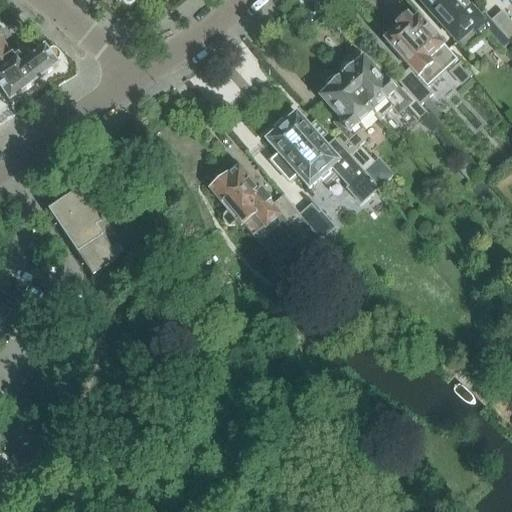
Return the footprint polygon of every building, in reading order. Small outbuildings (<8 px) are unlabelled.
[(431,0),(429,3),(429,8),(426,10),(466,55),(480,43),(478,41),(486,35),(501,53),(510,44),(490,21),(489,21),(483,26),(463,4),(464,0),(431,0)] [(511,25),(500,12),(490,21),(510,44),(511,46),(511,25)] [(395,34),(385,43),(410,72),(398,82),(408,94),(421,108),(433,96),(425,87),(449,66),(455,60),(419,19),(414,24),(409,18),(404,17),(398,23),(397,28),(399,30),(395,34)] [(11,62),(0,46),(0,91),(10,105),(58,69),(55,64),(59,62),(60,56),(56,52),(51,51),(47,54),(45,50),(25,65),(18,57),(11,62)] [(341,71),(339,77),(368,109),(373,114),(380,122),(393,111),(399,117),(407,109),(399,100),(398,99),(404,94),(396,84),(389,77),(383,83),(364,62),(357,68),(354,64),(352,66),(348,67),(345,68),(342,71),(341,71)] [(460,89),(472,79),(460,66),(449,76),(460,89)] [(329,94),(322,100),(340,121),(334,126),(343,135),(336,141),(364,174),(373,166),(359,150),(358,149),(363,145),(356,137),(362,131),(359,127),(373,114),(368,109),(339,77),(338,78),(334,79),(331,80),(328,83),(327,84),(325,90),(329,94)] [(425,115),(406,94),(399,100),(407,109),(418,121),(425,115)] [(297,118),(267,144),(279,158),(271,164),(289,186),(297,179),(309,192),(332,172),(349,191),(347,193),(360,209),(378,193),(336,144),(327,152),(319,143),(326,138),(315,125),(308,131),(297,118)] [(379,162),(365,174),(379,190),(393,178),(379,162)] [(227,179),(212,191),(216,197),(214,198),(221,206),(222,205),(229,213),(225,216),(224,216),(224,217),(224,218),(223,218),(223,219),(223,220),(223,221),(223,222),(223,223),(224,224),(224,225),(225,226),(225,227),(226,227),(227,228),(228,228),(229,229),(230,229),(231,229),(232,229),(233,229),(234,229),(235,228),(239,225),(242,228),(249,236),(250,236),(268,257),(292,236),(300,245),(307,254),(318,244),(298,219),(297,220),(284,204),(282,201),(270,211),(266,207),(270,204),(261,192),(258,195),(240,172),(239,172),(239,171),(234,175),(233,176),(228,180),(227,179)] [(118,244),(115,238),(82,191),(49,214),(93,279),(119,261),(111,249),(118,244)] [(318,218),(311,209),(298,219),(318,244),(319,244),(333,233),(320,217),(318,218)] [(144,254),(142,254),(122,268),(121,268),(121,269),(121,270),(128,280),(128,281),(129,281),(130,280),(151,266),(151,265),(151,264),(151,263),(145,255),(144,254)] [(219,292),(228,284),(216,268),(206,276),(219,292)] [(163,306),(183,292),(170,273),(150,286),(159,299),(163,306)] [(231,301),(234,299),(226,287),(216,295),(229,311),(235,306),(231,301)]
